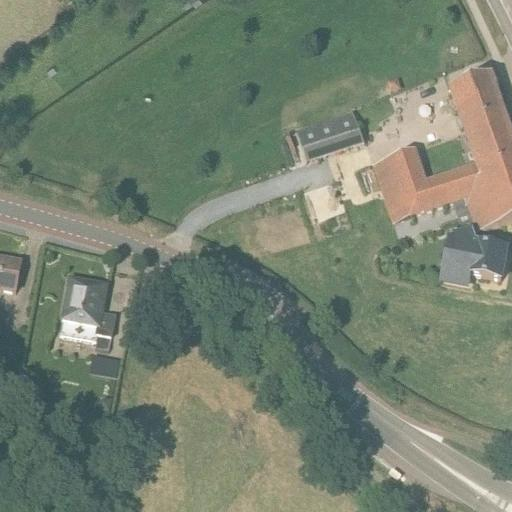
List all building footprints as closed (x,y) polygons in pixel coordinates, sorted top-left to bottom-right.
[(511,227),(511,141),(491,80),(450,95),(477,170),(426,188),(414,156),(373,170),(393,228),(453,207),(464,239),(465,240),(472,238),(498,231),(499,232),(511,227)] [(308,167),(367,147),(355,113),(296,134),(308,167)] [(475,248),(472,238),(465,240),(464,239),(450,243),(449,242),(445,265),(456,267),(453,285),(468,288),(470,279),(501,285),(506,253),(475,248)] [(0,293),(16,296),(21,267),(0,262),(0,293)] [(107,290),(70,284),(61,333),(59,339),(96,345),(97,340),(111,342),(115,321),(101,318),(107,290)] [(109,355),(111,342),(97,340),(96,345),(95,352),(109,355)] [(119,381),(123,364),(95,357),(91,375),(119,381)] [(96,413),(109,416),(111,402),(104,401),(97,405),(96,413)]
